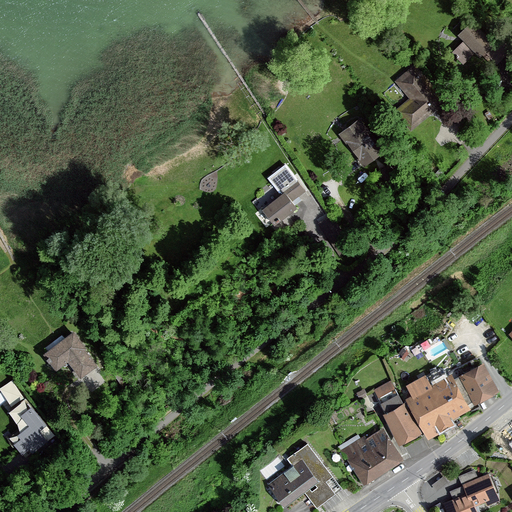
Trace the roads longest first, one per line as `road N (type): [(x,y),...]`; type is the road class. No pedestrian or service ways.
road 1 (residential): [(511,119),(378,253),(58,511)]
road 2 (tertiary): [(397,484),(511,397)]
